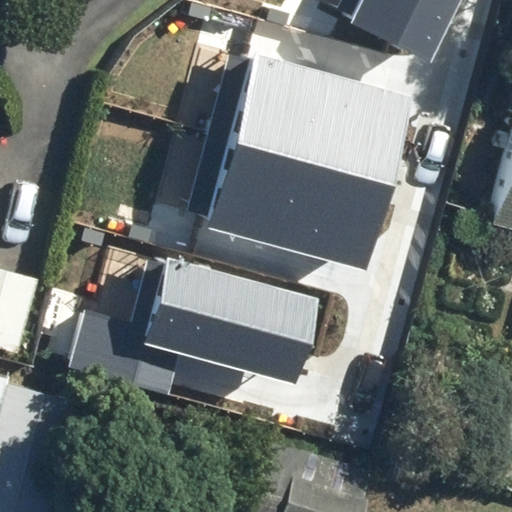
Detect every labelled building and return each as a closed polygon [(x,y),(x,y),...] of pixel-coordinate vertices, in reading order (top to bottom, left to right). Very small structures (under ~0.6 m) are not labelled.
[(338,0),(332,14),(411,53),(437,0),(338,0)] [(392,86),(233,43),(209,130),(368,173),(392,86)] [(368,173),(209,130),(185,219),(344,261),(368,173)] [(511,163),(491,214),(511,220),(511,163)] [(271,374),(296,289),(146,246),(126,319),(72,304),(56,360),(155,388),(167,345),(271,374)] [(0,510),(8,511),(51,511),(79,395),(0,376),(0,510)] [(260,438),(238,511),(351,511),(365,468),(260,438)]
